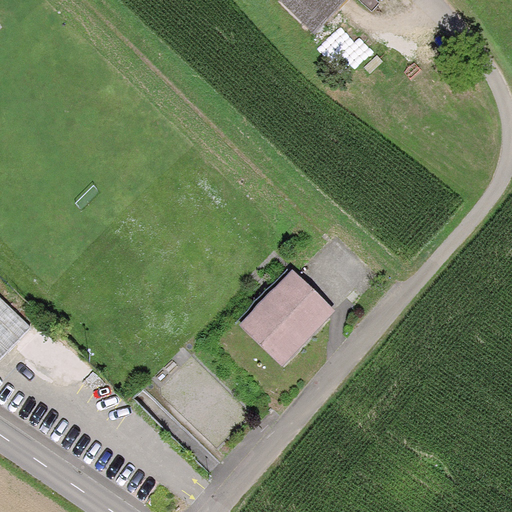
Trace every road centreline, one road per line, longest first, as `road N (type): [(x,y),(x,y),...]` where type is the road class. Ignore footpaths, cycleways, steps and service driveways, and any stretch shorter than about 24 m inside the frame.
road 1 (residential): [(511,133),(485,202),(214,511)]
road 2 (residential): [(429,0),(498,82),(511,120)]
road 3 (secondary): [(0,438),(111,511)]
